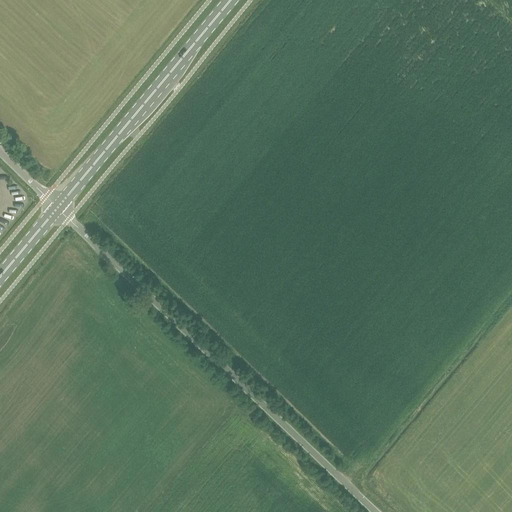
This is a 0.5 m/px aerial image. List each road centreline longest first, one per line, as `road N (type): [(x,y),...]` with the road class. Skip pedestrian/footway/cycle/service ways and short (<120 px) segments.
road 1 (unclassified): [(373,511),(56,210)]
road 2 (secondary): [(56,210),(231,0)]
